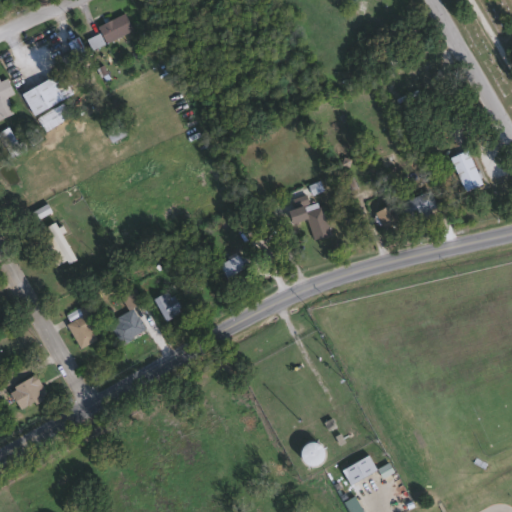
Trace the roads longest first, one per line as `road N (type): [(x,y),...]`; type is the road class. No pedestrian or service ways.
road 1 (secondary): [(0,453),(308,286),(511,232)]
road 2 (residential): [(299,290),(141,0)]
road 3 (residential): [(89,404),(0,253)]
road 4 (residential): [(428,0),(511,144)]
